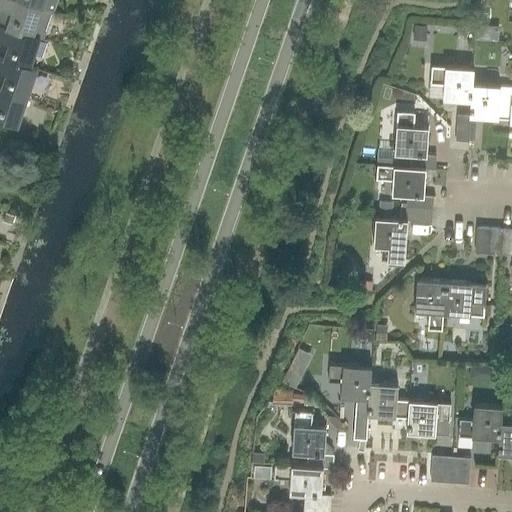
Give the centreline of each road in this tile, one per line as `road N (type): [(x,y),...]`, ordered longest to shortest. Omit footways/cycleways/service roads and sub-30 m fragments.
road 1 (secondary): [(262,0),(86,511)]
road 2 (secondary): [(130,511),(306,0)]
road 3 (residential): [(365,495),(511,503)]
